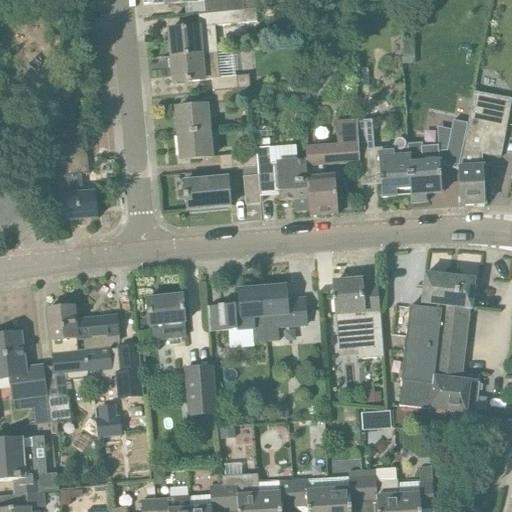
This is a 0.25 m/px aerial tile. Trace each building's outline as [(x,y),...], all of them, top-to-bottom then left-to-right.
[(206,15),(244,12),(243,0),(231,0),(206,2),(205,2),(205,3),(206,15)] [(243,0),(244,12),(256,11),(255,0),(243,0)] [(256,11),(244,12),(206,15),(198,16),(199,28),(169,31),(171,58),(218,53),(215,27),(257,23),(256,11)] [(212,81),(213,92),(250,88),(249,76),(220,79),(218,53),(171,58),(174,84),(212,81)] [(415,57),(402,58),(402,66),(415,65),(415,57)] [(34,84),(21,74),(11,87),(24,97),(34,84)] [(251,102),(250,90),(250,88),(213,92),(214,105),(251,102)] [(263,89),(250,90),(251,102),(264,101),(263,89)] [(481,154),(501,158),(511,100),(474,93),(464,142),(463,150),(481,154)] [(176,109),(178,136),(209,132),(207,107),(176,109)] [(306,162),(310,212),(310,218),(338,216),(335,178),(324,179),(323,167),(360,164),(357,122),(357,115),(336,116),(336,120),(322,121),(323,130),(306,131),(306,162)] [(372,122),(357,122),(360,164),(362,187),(381,186),(382,199),(397,198),(396,193),(411,192),(411,190),(412,190),(409,157),(408,157),(394,159),(393,149),(374,150),(372,122)] [(209,132),(178,136),(181,162),(212,159),(209,132)] [(255,138),(256,149),(271,148),(270,137),(256,138),(255,138)] [(445,169),(458,169),(463,150),(464,142),(444,144),(445,169)] [(57,146),(64,222),(97,219),(94,194),(83,195),(81,176),(89,175),(86,143),(57,146)] [(407,145),(408,157),(409,157),(412,190),(411,190),(411,192),(412,205),(427,204),(426,196),(442,195),(440,163),(424,164),(422,144),(407,145)] [(294,202),(295,213),(310,212),(306,162),(272,164),(271,148),(256,149),(257,156),(258,168),(260,198),(281,196),(281,203),(294,202)] [(463,150),(458,169),(460,207),(485,206),(483,167),(482,167),(481,154),(463,150)] [(232,156),(219,158),(221,172),(243,170),(258,168),(257,156),(233,158),(232,156)] [(44,188),(31,157),(20,161),(33,192),(44,188)] [(243,170),(246,206),(261,204),(260,198),(258,168),(243,170)] [(230,208),(228,180),(183,184),(184,200),(187,200),(188,212),(230,208)] [(432,386),(402,384),(399,408),(430,412),(430,411),(467,415),(467,414),(475,415),(478,384),(470,383),(469,383),(470,375),(462,374),(470,311),(472,311),(475,281),(425,275),(422,305),(424,305),(424,309),(423,310),(441,312),(432,386)] [(384,359),(380,312),(379,313),(377,286),(362,287),(362,282),(333,284),(335,298),(333,298),(333,302),(332,302),(333,316),(335,316),(336,338),(356,336),(357,351),(358,361),(384,359)] [(287,302),(286,287),(262,289),(266,343),(279,342),(278,328),(307,326),(305,301),(287,302)] [(262,289),(238,291),(240,306),(207,309),(209,334),(253,330),(254,344),(266,343),(262,289)] [(186,324),(183,297),(147,300),(149,328),(150,328),(151,343),(163,341),(163,340),(186,337),(185,324),(186,324)] [(54,377),(112,371),(109,344),(119,343),(116,319),(82,322),(75,323),(74,308),(47,311),(54,377)] [(401,383),(402,384),(432,386),(441,312),(423,310),(424,309),(410,308),(406,340),(405,340),(404,351),(405,351),(401,383)] [(47,401),(43,369),(25,371),(20,335),(0,337),(0,381),(12,380),(16,412),(33,409),(35,426),(50,424),(47,401)] [(144,399),(139,346),(117,348),(119,374),(115,374),(117,401),(144,399)] [(187,419),(217,417),(214,367),(183,369),(187,419)] [(380,394),(366,394),(366,403),(380,403),(380,394)] [(47,401),(50,424),(70,421),(68,398),(47,401)] [(289,407),(273,407),(274,419),(289,419),(289,407)] [(404,427),(411,427),(412,410),(405,410),(397,409),(397,426),(404,427)] [(118,410),(94,411),(95,434),(119,433),(118,410)] [(377,432),(376,415),(361,416),(362,433),(377,432)] [(429,433),(444,434),(445,423),(430,422),(429,433)] [(234,427),(216,429),(216,440),(235,439),(234,427)] [(15,496),(39,494),(59,492),(57,475),(41,476),(40,463),(37,463),(35,448),(23,449),(22,440),(14,440),(12,439),(10,438),(8,437),(6,437),(3,438),(2,439),(1,440),(0,440),(0,482),(13,482),(15,496)] [(224,466),(225,478),(241,476),(241,465),(224,466)] [(419,495),(398,497),(399,511),(420,511),(421,510),(434,509),(431,468),(417,469),(419,485),(419,495)] [(222,478),(222,486),(223,488),(225,511),(236,511),(238,511),(259,511),(259,496),(258,496),(257,475),(241,476),(225,478),(222,478)] [(376,478),(362,479),(364,504),(377,503),(377,511),(399,511),(398,497),(397,481),(376,482),(376,478)] [(350,490),(328,491),(329,511),(351,511),(351,505),(364,504),(362,479),(349,480),(350,490)] [(307,482),(293,483),(295,508),(308,508),(307,511),(329,511),(328,491),(307,493),(307,482)] [(280,494),(259,496),(259,511),(281,511),(281,509),(295,508),(293,483),(279,484),(280,494)] [(211,509),(190,510),(190,511),(225,511),(223,488),(222,486),(217,487),(217,488),(210,489),(211,509)] [(144,488),(145,502),(154,501),(154,487),(144,488)] [(0,511),(30,511),(30,510),(41,509),(39,494),(15,496),(16,510),(0,511)] [(166,501),(155,502),(155,511),(190,511),(190,510),(189,510),(188,497),(166,498),(166,501)] [(155,511),(155,502),(141,503),(142,511),(155,511)]
